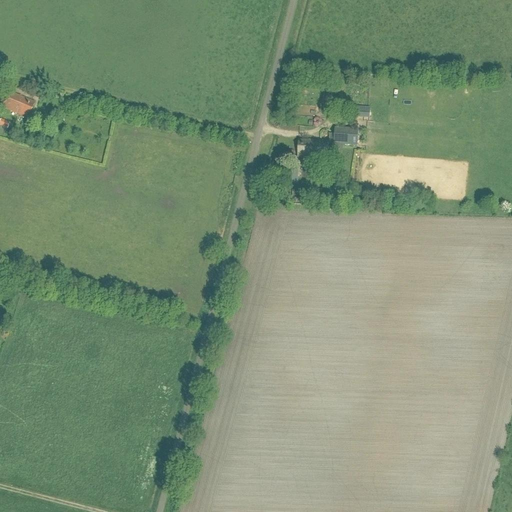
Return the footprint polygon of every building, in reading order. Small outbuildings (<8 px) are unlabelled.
[(0,108),(27,120),(34,104),(6,92),(0,106),(0,108)] [(0,126),(7,130),(10,124),(1,120),(0,121),(0,126)] [(358,147),(359,130),(335,128),(334,145),(358,147)] [(328,162),(329,143),(310,142),(308,144),(299,143),(298,158),(308,159),(309,160),(328,162)] [(366,162),(365,150),(357,151),(358,162),(366,162)]
